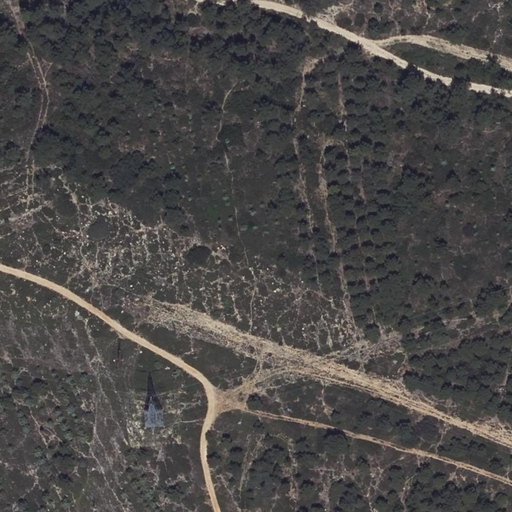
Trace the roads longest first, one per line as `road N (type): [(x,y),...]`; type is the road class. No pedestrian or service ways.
road 1 (track): [(0,268),(63,290),(178,361),(206,383),(216,404),(511,483)]
road 2 (track): [(511,94),(415,72),(288,10),(204,0)]
